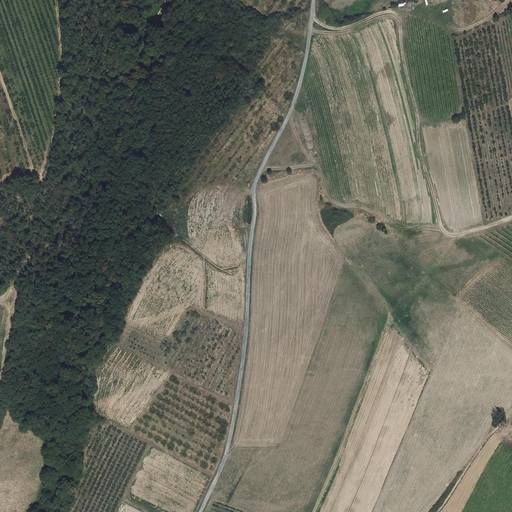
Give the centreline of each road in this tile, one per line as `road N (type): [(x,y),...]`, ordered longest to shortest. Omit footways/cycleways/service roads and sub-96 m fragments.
road 1 (unclassified): [(313,0),(295,99),(253,188),(240,380),(224,460),(199,511)]
road 2 (track): [(312,15),(339,28),(397,14),(418,146),(443,230),(458,234),(511,217)]
road 3 (track): [(55,0),(59,100),(22,271)]
road 4 (track): [(0,74),(31,165),(0,182)]
road 5 (track): [(437,511),(511,407)]
